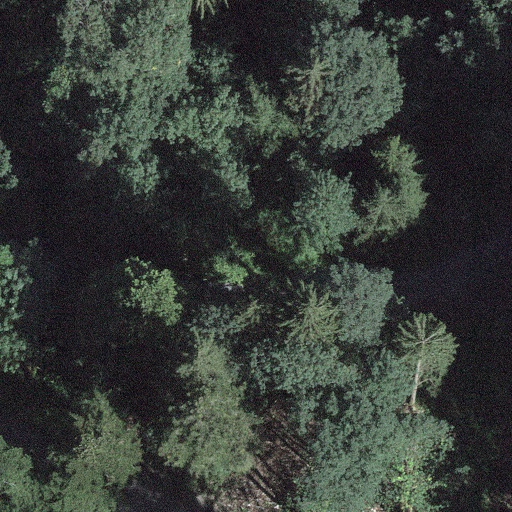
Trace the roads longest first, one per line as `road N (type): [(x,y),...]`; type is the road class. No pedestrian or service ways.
road 1 (track): [(0,199),(255,293),(372,295),(475,260),(511,229)]
road 2 (track): [(196,511),(0,405)]
